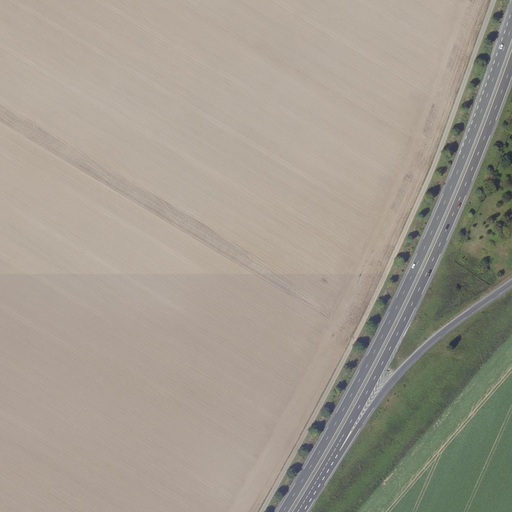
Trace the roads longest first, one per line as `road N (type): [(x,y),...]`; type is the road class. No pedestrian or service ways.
road 1 (unclassified): [(494,0),(393,260),(263,511)]
road 2 (trunk): [(511,19),(389,326),(284,511)]
road 3 (trunk): [(322,476),(445,235),(511,65)]
road 4 (trunk): [(322,476),(410,359),(511,282)]
